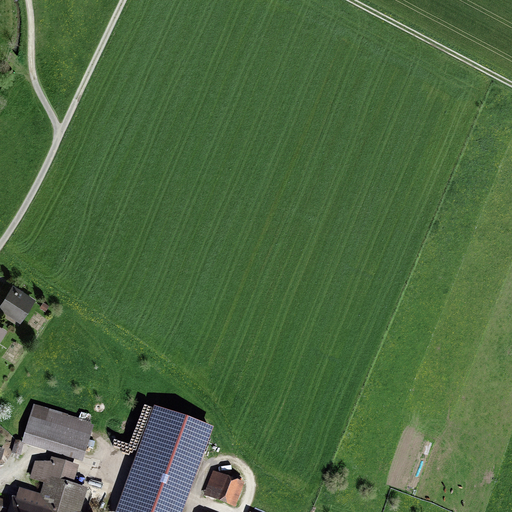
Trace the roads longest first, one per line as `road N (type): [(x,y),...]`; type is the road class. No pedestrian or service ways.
road 1 (track): [(345,0),(511,86)]
road 2 (track): [(59,138),(124,0)]
road 3 (track): [(59,138),(34,79),(26,0)]
